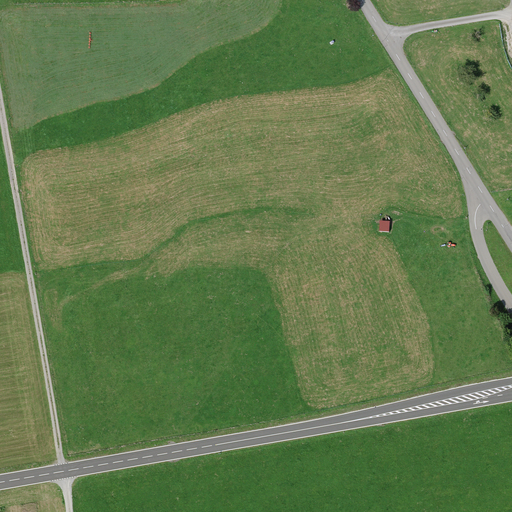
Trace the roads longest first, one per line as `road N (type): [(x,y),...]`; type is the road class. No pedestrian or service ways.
road 1 (primary): [(0,484),(511,391)]
road 2 (track): [(69,511),(0,89)]
road 3 (tertiary): [(363,0),(486,199)]
road 4 (track): [(511,13),(383,33)]
